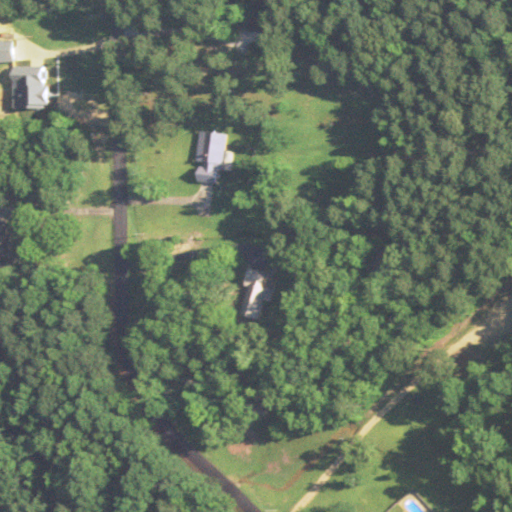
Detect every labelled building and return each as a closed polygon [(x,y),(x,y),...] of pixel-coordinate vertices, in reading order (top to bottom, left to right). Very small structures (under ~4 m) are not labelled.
[(278,24),(283,0),(259,0),(254,25),(268,28),(265,41),(280,44),(284,25),(278,24)] [(0,39),(0,60),(17,61),(17,40),(0,39)] [(507,137),(508,122),(484,120),(483,136),(507,137)] [(226,182),(231,132),(205,129),(203,160),(207,161),(205,180),(226,182)] [(0,265),(11,266),(11,220),(0,220),(0,265)] [(265,318),(269,300),(275,301),(278,288),(270,287),(274,273),(254,268),(243,313),(265,318)]
